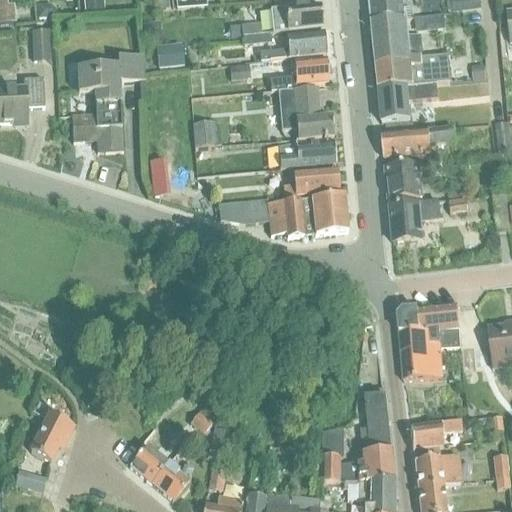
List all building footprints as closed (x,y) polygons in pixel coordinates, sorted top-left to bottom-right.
[(152,0),(153,12),(168,11),(167,0),(152,0)] [(174,0),(176,13),(206,10),(205,0),(174,0)] [(369,0),(372,27),(373,27),(404,24),(402,0),(369,0)] [(450,0),(452,13),(480,9),(478,0),(450,0)] [(0,25),(16,24),(14,3),(0,4),(0,25)] [(272,37),(321,32),(320,10),(269,15),(272,37)] [(404,24),(373,27),(377,67),(379,94),(436,88),(452,87),(449,60),(423,63),(422,49),(409,50),(407,24),(404,24)] [(242,40),(261,38),(260,28),(241,30),(242,40)] [(33,66),(50,65),(48,34),(31,35),(33,66)] [(261,38),(242,40),(242,48),(270,45),(269,37),(261,38)] [(286,54),(267,56),(259,57),(259,65),(284,63),(324,59),(322,37),(285,41),(286,54)] [(119,88),(143,86),(141,61),(116,63),(117,70),(76,72),(78,98),(94,97),(95,120),(71,121),(72,146),(96,145),(97,157),(122,156),(119,88)] [(269,96),(276,95),(295,93),(295,89),(327,86),(325,64),(292,67),(293,81),(268,83),(269,96)] [(485,68),(471,69),(473,85),(486,84),(485,68)] [(26,113),(44,112),(42,82),(23,83),(23,93),(0,93),(0,127),(13,127),(13,125),(26,124),(26,113)] [(436,88),(379,94),(383,129),(386,129),(387,139),(414,137),(413,125),(410,125),(408,107),(438,104),(436,88)] [(295,93),(276,95),(278,122),(279,135),(295,134),(296,146),(332,143),(330,122),(318,122),(318,118),(315,92),(295,93)] [(218,128),(191,130),(193,153),(216,150),(216,153),(221,152),(218,128)] [(496,130),(500,160),(511,158),(511,156),(508,129),(496,130)] [(414,137),(387,139),(383,139),(386,165),(432,160),(431,150),(455,147),(454,133),(414,137)] [(277,152),(279,174),(334,169),(333,147),(277,152)] [(211,182),(210,181),(228,180),(227,167),(208,168),(207,161),(194,161),(195,168),(196,183),(196,184),(211,182)] [(386,172),(390,206),(421,203),(418,169),(386,172)] [(283,200),(336,195),(335,175),(293,178),(294,189),(282,190),(283,200)] [(211,182),(196,184),(198,208),(212,207),(211,182)] [(492,199),(496,236),(509,235),(505,198),(492,199)] [(269,226),(267,226),(269,240),(285,238),(285,242),(302,241),(314,239),(314,240),(347,237),(342,200),(267,208),(269,226)] [(267,204),(254,206),(256,227),(267,226),(269,226),(267,208),(267,204)] [(254,206),(241,207),(243,228),(256,227),(254,206)] [(243,228),(241,207),(218,209),(219,224),(243,228)] [(421,227),(441,225),(439,207),(390,212),(394,248),(423,246),(421,227)] [(418,314),(398,316),(403,369),(404,386),(405,386),(443,383),(440,351),(454,350),(461,350),(458,311),(427,314),(418,314)] [(492,366),(511,363),(511,328),(487,332),(492,366)] [(343,485),(343,487),(393,487),(391,455),(383,398),(362,399),(367,457),(361,458),(362,467),(338,470),(338,463),(342,463),(342,434),(321,440),(321,463),(320,487),(338,487),(338,486),(343,485)] [(205,408),(198,420),(190,429),(203,440),(211,431),(215,420),(205,408)] [(49,418),(30,456),(50,466),(60,446),(64,448),(66,443),(69,437),(73,431),(49,418)] [(410,431),(413,454),(435,452),(443,451),(441,437),(461,435),(460,426),(410,431)] [(145,452),(129,472),(151,490),(167,470),(157,462),(148,454),(145,452)] [(417,494),(442,491),(459,489),(456,463),(439,465),(439,463),(436,464),(435,452),(413,454),(414,466),(417,494)] [(506,459),(493,461),(493,467),(495,476),(493,476),(495,486),(508,484),(507,475),(508,475),(506,465),(506,459)] [(211,468),(207,493),(221,495),(224,470),(211,468)] [(167,470),(151,490),(172,507),(189,487),(167,470)] [(18,476),(14,491),(41,498),(45,483),(18,476)] [(509,492),(508,484),(495,486),(496,494),(509,492)] [(392,511),(393,487),(343,487),(343,493),(346,493),(346,504),(358,504),(369,505),(369,511),(392,511)] [(444,511),(442,491),(417,494),(419,511),(444,511)] [(242,511),(264,511),(265,509),(289,511),(290,502),(267,499),(266,503),(244,500),(242,511)] [(319,506),(318,511),(327,511),(329,501),(320,500),(319,506)] [(203,511),(240,511),(242,505),(217,501),(216,511),(203,510),(203,511)] [(264,511),(318,511),(319,506),(290,502),(289,511),(265,509),(264,511)]
